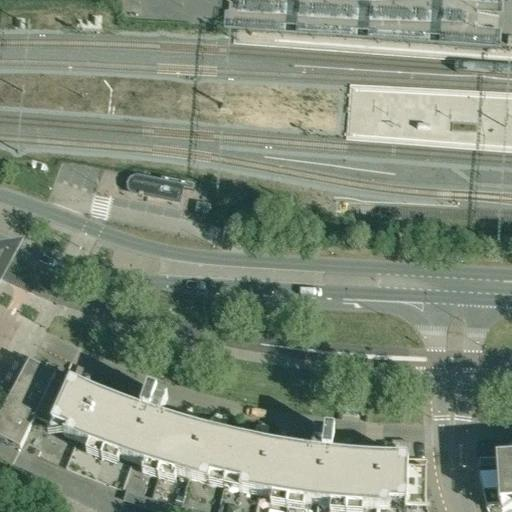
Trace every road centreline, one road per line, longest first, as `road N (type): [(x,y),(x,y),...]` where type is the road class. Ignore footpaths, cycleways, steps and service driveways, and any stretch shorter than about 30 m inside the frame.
road 1 (secondary): [(460,272),(215,261),(123,240),(0,195)]
road 2 (secondary): [(0,241),(70,269),(138,281),(458,298)]
road 3 (unclassified): [(451,418),(458,298)]
